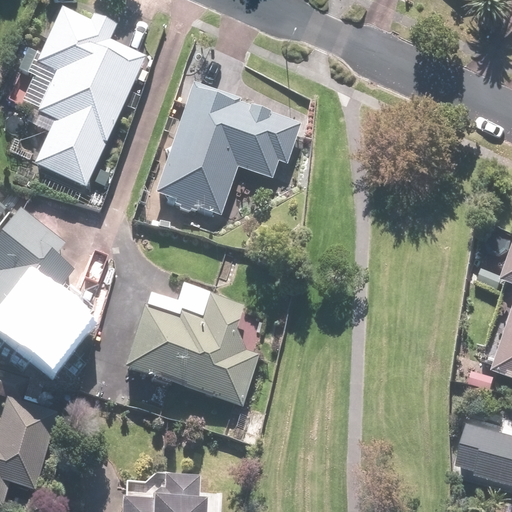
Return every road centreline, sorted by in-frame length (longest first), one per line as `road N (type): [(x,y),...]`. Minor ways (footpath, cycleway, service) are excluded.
road 1 (unknown): [(187,0),(83,295)]
road 2 (residential): [(511,112),(262,0)]
